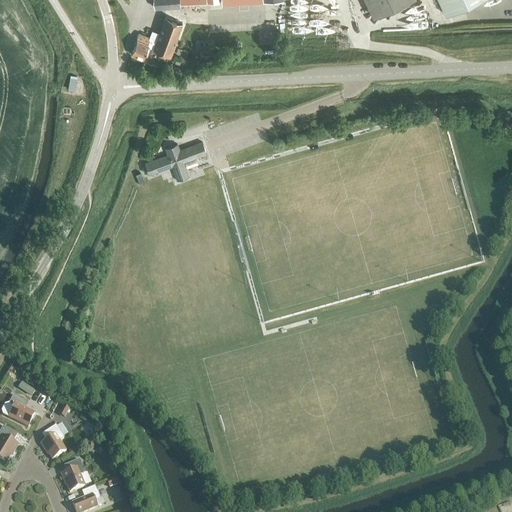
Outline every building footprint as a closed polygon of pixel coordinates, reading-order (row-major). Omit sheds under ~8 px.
[(182,7),(182,4),(181,0),(154,0),(155,9),(182,7)] [(368,0),(376,16),(408,0),(368,0)] [(482,0),(440,0),(447,16),(482,0)] [(152,39),(149,48),(153,50),(170,57),(177,38),(182,23),(165,16),(156,40),(152,39)] [(149,48),(152,39),(138,33),(131,54),(143,59),(145,54),(147,55),(149,48)] [(71,69),(71,82),(79,83),(79,69),(71,69)] [(184,162),(206,153),(202,142),(180,150),(177,144),(166,148),(168,155),(145,163),(149,174),(172,166),(177,180),(189,176),(184,162)] [(8,418),(28,428),(35,414),(25,409),(28,403),(13,396),(8,404),(5,405),(2,412),(3,415),(8,418)] [(58,415),(64,419),(69,409),(63,405),(58,415)] [(52,460),(66,451),(59,441),(63,439),(55,426),(41,435),(45,441),(40,444),(44,451),(45,450),(52,460)] [(13,452),(13,453),(18,446),(13,442),(17,435),(3,427),(0,431),(0,460),(5,464),(13,452)] [(69,493),(84,487),(80,476),(84,474),(79,460),(63,466),(66,473),(60,475),(64,482),(69,493)] [(106,482),(109,488),(119,484),(116,477),(106,482)] [(71,503),(74,511),(85,511),(97,507),(94,501),(99,499),(94,487),(81,492),(84,498),(71,503)]
